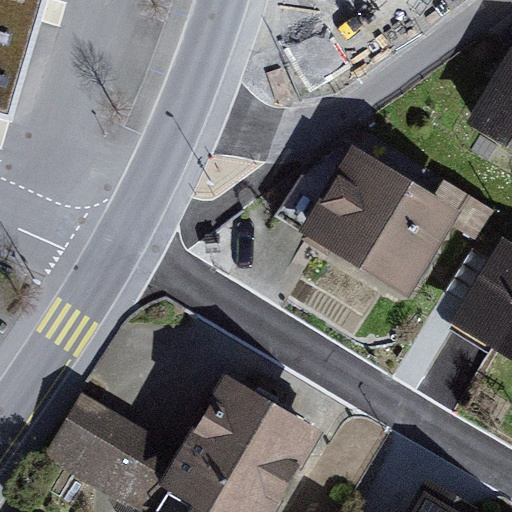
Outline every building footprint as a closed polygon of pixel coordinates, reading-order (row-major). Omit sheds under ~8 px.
[(0,0),(0,157),(1,158),(13,121),(18,123),(53,0),(0,0)] [(511,52),(504,48),(466,116),(511,142),(511,52)] [(463,203),(350,131),(297,213),(410,285),(463,203)] [(511,240),(499,233),(451,313),(511,349),(511,240)] [(85,382),(40,455),(131,511),(271,511),(324,430),(230,371),(184,444),(85,382)] [(489,511),(422,477),(402,511),(489,511)]
